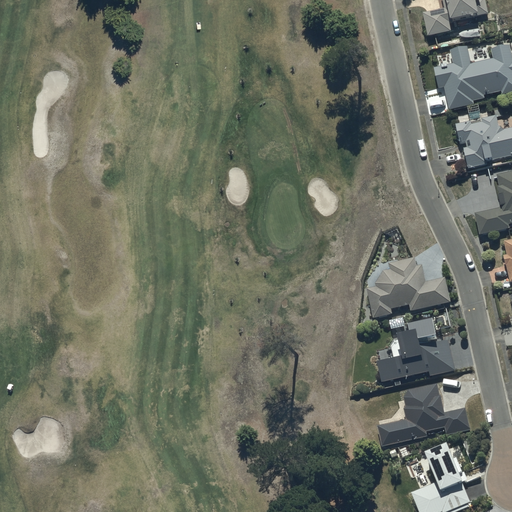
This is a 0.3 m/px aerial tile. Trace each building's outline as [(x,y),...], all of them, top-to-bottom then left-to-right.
[(484,0),(477,1),(476,0),(441,0),(444,11),(422,15),(426,38),(450,34),(448,25),(488,18),(484,0)] [(443,89),(447,112),(473,107),(472,103),(483,101),(482,97),(500,94),(500,96),(511,93),(511,60),(509,47),(489,50),(491,60),(469,64),(467,48),(449,51),(452,66),(432,69),(436,91),(443,89)] [(483,167),(482,164),(511,158),(511,129),(502,131),(497,129),(495,118),(479,121),(480,124),(471,125),(471,123),(453,127),(457,146),(466,144),(467,150),(462,151),(466,170),(483,167)] [(511,173),(495,176),(498,190),(496,190),(499,211),(473,216),(477,236),(507,231),(507,227),(511,225),(511,173)] [(506,283),(507,282),(511,281),(511,240),(503,242),(506,256),(501,257),(506,283)] [(374,288),(365,291),(372,320),(391,316),(390,311),(408,306),(410,312),(449,303),(443,279),(424,284),(419,267),(415,268),(413,260),(388,266),(389,271),(381,272),(373,284),(374,288)] [(435,341),(432,323),(406,328),(408,338),(396,340),(397,342),(390,344),(393,361),(377,365),(381,384),(384,383),(429,374),(430,378),(456,373),(450,341),(418,348),(417,345),(435,341)] [(377,428),(381,449),(426,440),(425,434),(443,430),(444,437),(469,433),(465,410),(442,414),(436,386),(407,392),(402,399),(403,407),(405,423),(377,428)] [(459,511),(468,508),(466,505),(468,504),(456,476),(460,475),(453,460),(451,461),(446,449),(445,446),(421,457),(433,484),(409,494),(416,511),(459,511)]
